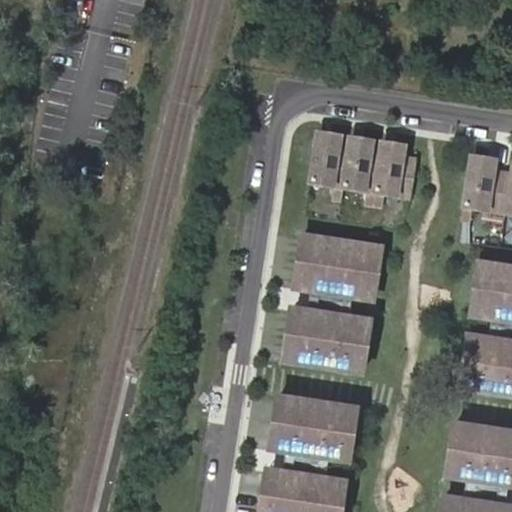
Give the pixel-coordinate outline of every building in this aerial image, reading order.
[(340,147),(342,136),(320,133),(318,144),(340,147)] [(372,152),(374,141),(352,138),(350,148),(372,152)] [(404,157),(406,146),(384,143),(382,153),(404,157)] [(410,196),(416,158),(404,157),(382,153),(372,152),(350,148),(318,144),(312,181),(410,196)] [(495,171),(497,160),(474,157),(472,167),(495,171)] [(511,211),(511,173),(495,171),(472,167),(467,205),(511,211)] [(321,291),(329,239),(304,235),(296,288),(321,291)] [(375,289),(382,247),(329,239),(321,291),(362,298),(363,287),(375,289)] [(511,267),(481,262),(474,304),(486,306),(484,317),(511,320),(511,267)] [(374,300),(375,289),(363,287),(362,298),(374,300)] [(474,304),(472,315),(484,317),(486,306),(474,304)] [(310,365),(318,312),(293,309),(285,361),(310,365)] [(363,373),(369,331),(357,329),(359,318),(318,312),(310,365),(363,373)] [(369,331),(371,320),(359,318),(357,329),(369,331)] [(469,335),(468,346),(480,348),(481,337),(469,335)] [(468,346),(461,388),(511,395),(511,341),(481,337),(480,348),(468,346)] [(296,453),(304,400),(280,396),(272,449),(296,453)] [(351,450),(357,408),(304,400),(296,453),(337,459),(339,448),(351,450)] [(456,423),(450,465),(462,467),(460,478),(501,484),(509,431),(456,423)] [(511,431),(509,431),(501,484),(511,485),(511,431)] [(349,461),(351,450),(339,448),(337,459),(349,461)] [(450,465),(448,476),(460,478),(462,467),(450,465)] [(334,480),(268,469),(261,511),(341,511),(344,492),(332,490),(334,480)] [(344,492),(346,481),(334,480),(332,490),(344,492)] [(445,496),(444,507),(455,509),(457,498),(445,496)] [(511,511),(511,506),(457,498),(455,509),(444,507),(442,511),(511,511)]
